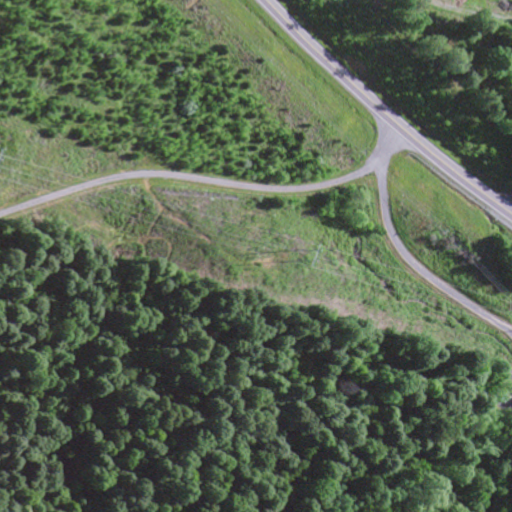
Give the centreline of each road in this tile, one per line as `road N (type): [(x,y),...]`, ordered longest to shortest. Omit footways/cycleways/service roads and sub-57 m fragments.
road 1 (residential): [(401,124),(379,154),(384,221),(409,264),(511,341),(504,409)]
road 2 (secondary): [(511,215),(270,0)]
